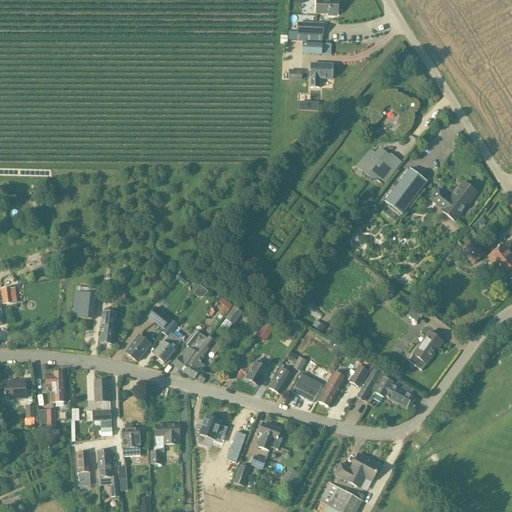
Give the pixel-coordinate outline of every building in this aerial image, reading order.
[(338,1),(317,0),(316,15),(328,15),(328,17),(335,17),(335,16),(337,16),(338,1)] [(296,35),(289,35),(289,41),(323,43),(323,24),(297,23),(296,35)] [(331,45),(302,44),(302,55),(330,56),(331,45)] [(331,80),(332,66),(310,65),(310,80),(310,88),(320,89),(320,80),(331,80)] [(287,81),(287,84),(291,84),(291,81),(301,82),(302,71),(289,71),(288,81),(287,81)] [(417,107),(417,105),(417,104),(416,103),(415,102),(414,101),(412,100),(411,100),(409,100),(408,101),(405,99),(404,98),(402,96),(398,95),(395,95),(395,92),(392,92),(389,92),(385,92),(381,94),(377,96),(375,97),(374,98),(371,102),(368,105),(367,108),(366,110),(365,113),(365,118),(365,119),(369,119),(369,123),(370,125),(371,126),(372,126),(374,125),(376,124),(378,123),(379,121),(380,119),(381,117),(380,116),(381,113),(382,111),(383,110),(385,108),(387,107),(389,107),(390,109),(390,110),(391,111),(392,113),(393,114),(394,115),(396,116),(397,116),(398,118),(398,120),(397,121),(395,123),(400,126),(400,127),(398,128),(396,130),(399,138),(403,136),(406,134),(408,131),(410,128),(412,125),(412,121),(412,117),(412,114),(413,114),(414,113),(416,112),(417,110),(417,109),(417,108),(417,107)] [(375,157),(370,153),(356,168),(372,181),(375,177),(385,184),(400,164),(390,156),(389,158),(379,151),(375,157)] [(401,216),(426,183),(410,171),(385,203),(401,216)] [(458,190),(456,189),(452,195),(453,196),(450,201),(447,199),(448,198),(438,190),(430,200),(442,210),(441,212),(454,222),(476,194),(472,191),(473,189),(468,185),(466,187),(463,184),(458,190)] [(463,249),(474,264),(486,255),(474,241),(463,249)] [(505,280),(511,274),(511,256),(504,246),(487,258),(505,280)] [(15,289),(11,289),(1,291),(3,305),(17,303),(15,289)] [(94,321),(96,296),(75,293),(72,319),(94,321)] [(114,304),(125,303),(124,293),(114,294),(114,304)] [(218,303),(229,311),(233,306),(222,298),(218,303)] [(420,319),(425,312),(414,305),(406,315),(417,322),(419,318),(420,319)] [(163,330),(171,320),(155,307),(147,318),(163,330)] [(234,307),(224,320),(233,326),(242,314),(234,307)] [(114,336),(116,315),(103,313),(100,344),(113,345),(114,336)] [(162,334),(168,338),(163,344),(163,343),(153,356),(164,364),(181,342),(171,334),(177,327),(171,322),(162,334)] [(256,337),(264,342),(270,333),(262,328),(256,337)] [(183,373),(189,365),(188,365),(203,346),(196,341),(200,335),(195,331),(184,345),(189,349),(183,357),(181,356),(174,366),(183,373)] [(443,343),(430,333),(414,355),(414,354),(408,362),(418,370),(424,362),(427,365),(443,343)] [(150,346),(139,337),(125,354),(137,363),(150,346)] [(216,344),(208,338),(203,346),(188,365),(189,365),(183,373),(194,380),(204,367),(199,363),(202,359),(203,360),(216,344)] [(306,362),(298,358),(293,369),(300,373),(306,362)] [(245,381),(258,389),(268,373),(267,373),(269,369),(258,362),(256,366),(255,365),(245,381)] [(359,389),(368,373),(358,367),(348,382),(359,389)] [(374,371),(376,370),(373,368),(372,370),(356,398),(363,403),(380,374),(374,371)] [(325,382),(329,372),(321,369),(318,379),(325,382)] [(278,395),(290,376),(280,370),(268,389),(278,395)] [(53,406),(66,405),(64,374),(51,374),(51,376),(45,376),(46,389),(52,389),(53,406)] [(346,380),(334,374),(318,402),(330,409),(346,380)] [(308,390),(312,381),(302,376),(292,394),(312,404),(317,395),(308,390)] [(383,380),(375,395),(383,399),(384,397),(406,409),(412,397),(391,385),(391,384),(383,380)] [(25,397),(24,382),(5,383),(5,398),(25,397)] [(101,437),(111,436),(110,411),(110,403),(109,382),(93,382),(94,404),(100,404),(101,412),(92,412),(93,422),(94,422),(100,422),(101,437)] [(25,407),(25,419),(34,419),(34,406),(25,407)] [(71,409),(71,421),(83,421),(83,409),(71,409)] [(55,424),(54,411),(46,411),(46,412),(41,412),(41,421),(46,421),(46,424),(55,424)] [(202,435),(205,428),(225,435),(227,429),(219,426),(220,423),(206,418),(202,427),(199,426),(196,433),(202,435)] [(140,449),(138,430),(133,431),(133,427),(131,425),(127,425),(125,427),(125,431),(122,431),(123,449),(122,449),(123,458),(129,457),(140,456),(140,449)] [(268,452),(271,443),(275,445),(280,432),(262,425),(259,434),(263,435),(258,448),(268,452)] [(161,446),(157,446),(157,453),(150,453),(150,465),(161,465),(161,453),(164,453),(164,446),(179,446),(179,427),(155,427),(155,437),(161,437),(161,446)] [(237,433),(226,460),(235,464),(246,436),(237,433)] [(111,499),(119,498),(118,477),(112,478),(110,452),(97,453),(99,479),(100,479),(101,483),(109,483),(111,499)] [(89,453),(76,454),(78,482),(91,482),(90,474),(89,453)] [(358,455),(350,470),(365,479),(372,483),(380,467),(358,455)] [(266,461),(254,457),(250,466),(262,470),(266,461)] [(215,464),(211,477),(230,482),(234,469),(215,464)] [(350,470),(340,464),(334,475),(359,489),(365,479),(350,470)] [(300,475),(297,474),(300,469),(292,465),(290,470),(289,470),(282,483),(293,488),(300,475)] [(249,470),(240,466),(233,484),(243,487),(249,470)] [(119,482),(126,481),(125,467),(118,468),(119,482)] [(355,511),(364,497),(357,493),(355,498),(329,484),(319,502),(328,507),(324,511),(355,511)] [(139,511),(150,511),(149,499),(139,500),(139,511)]
